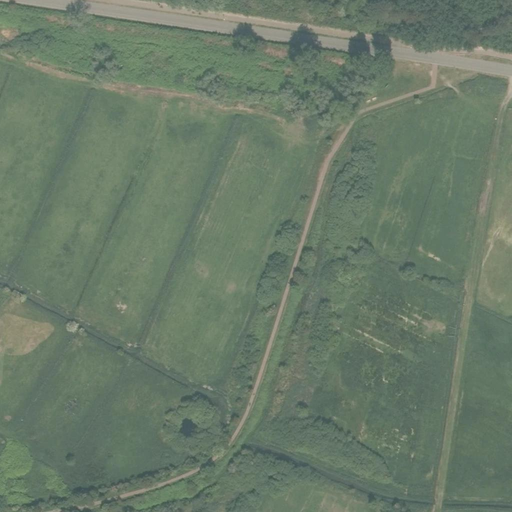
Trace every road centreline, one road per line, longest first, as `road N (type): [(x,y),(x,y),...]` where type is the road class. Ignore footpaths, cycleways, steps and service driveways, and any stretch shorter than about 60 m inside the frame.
road 1 (unclassified): [(30,0),(511,72)]
road 2 (track): [(511,85),(436,511)]
